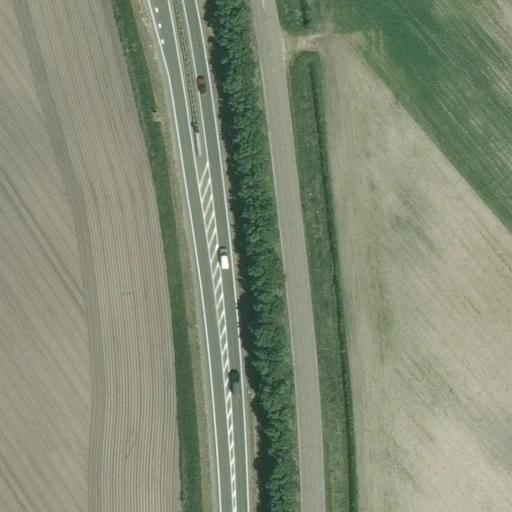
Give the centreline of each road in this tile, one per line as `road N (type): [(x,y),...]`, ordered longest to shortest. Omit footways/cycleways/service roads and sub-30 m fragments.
road 1 (tertiary): [(314,511),(296,194),(268,0)]
road 2 (trunk): [(160,0),(225,389)]
road 3 (trunk): [(225,389),(212,155),(186,0)]
road 4 (trunk): [(233,511),(225,389)]
